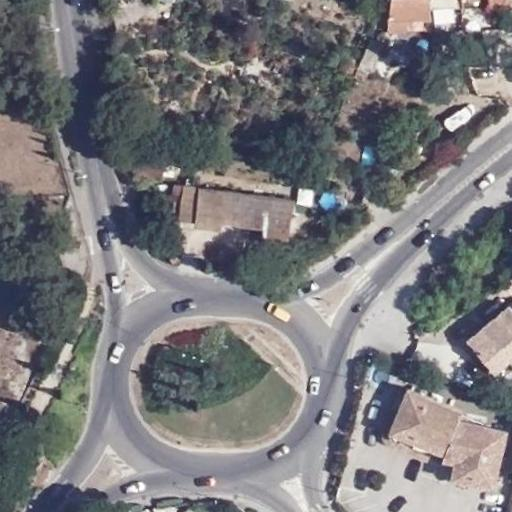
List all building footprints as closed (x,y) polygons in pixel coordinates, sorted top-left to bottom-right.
[(387,0),(386,17),(406,16),(406,23),(432,21),(434,9),(457,8),(458,8),(457,0),(387,0)] [(457,0),(458,8),(505,6),(505,0),(457,0)] [(166,151),(133,148),(133,166),(164,169),(166,151)] [(289,198),(185,185),(181,215),(199,214),(200,219),(220,221),(221,216),(264,221),(264,227),(286,229),(289,198)] [(148,204),(164,202),(159,194),(144,194),(148,204)] [(180,233),(176,233),(164,202),(148,204),(167,249),(180,245),(185,245),(180,233)] [(170,259),(178,257),(183,256),(180,245),(167,249),(170,259)] [(511,357),(511,308),(473,337),(496,369),(511,357)] [(406,390),(388,426),(427,446),(426,449),(454,460),(451,470),(488,480),(493,461),(498,462),(500,463),(507,431),(465,420),(466,414),(425,394),(424,398),(406,390)] [(427,446),(388,426),(383,438),(422,458),(426,449),(427,446)]
